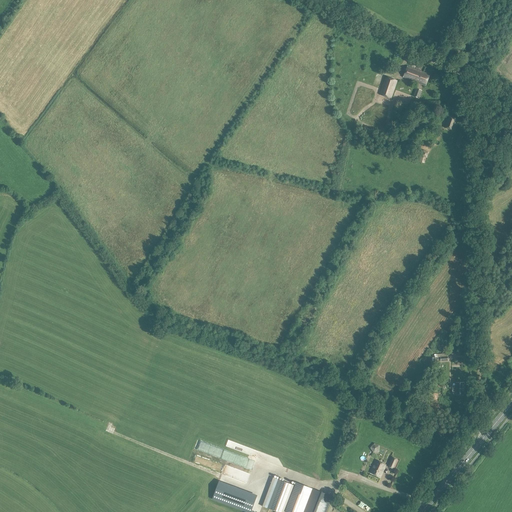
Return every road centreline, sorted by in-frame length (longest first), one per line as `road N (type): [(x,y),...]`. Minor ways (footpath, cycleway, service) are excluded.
road 1 (unclassified): [(484,438),(476,136),(467,78)]
road 2 (unclassified): [(467,78),(311,0)]
